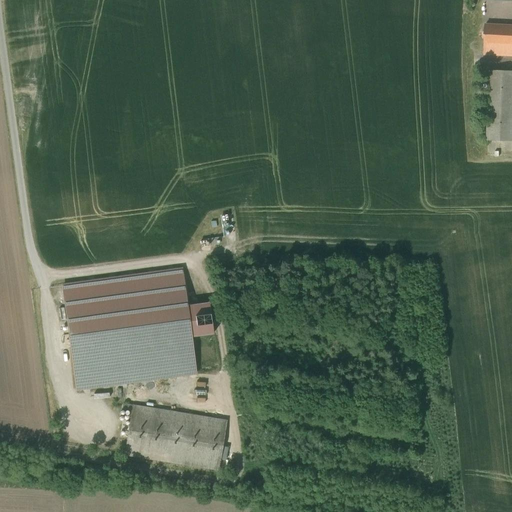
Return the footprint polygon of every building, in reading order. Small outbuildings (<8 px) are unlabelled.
[(511,25),(485,25),(484,55),(511,56),(511,25)] [(511,70),(490,70),(490,72),(485,71),(484,90),(490,90),(488,141),(511,141),(511,70)] [(218,238),(201,241),(201,247),(219,244),(218,238)] [(196,372),(192,336),(213,333),(209,303),(187,306),(182,270),(61,286),(76,389),(196,372)] [(226,421),(123,404),(122,409),(132,411),(125,455),(218,470),(226,421)]
